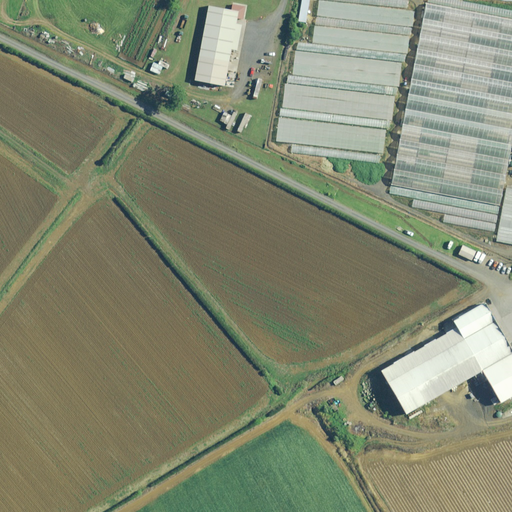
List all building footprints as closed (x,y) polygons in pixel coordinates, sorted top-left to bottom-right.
[(309,0),(302,0),(298,21),(305,22),(309,0)] [(405,16),(312,4),(310,19),(403,32),(405,16)] [(511,26),(419,9),(384,191),(493,211),(511,110),(511,26)] [(203,10),(190,84),(220,90),(234,16),(203,10)] [(277,80),(272,144),(373,159),(405,39),(309,29),(303,50),(289,48),(284,79),(277,80)] [(162,66),(153,62),(150,70),(159,74),(162,66)] [(511,194),(500,192),(491,245),(510,248),(511,234),(511,194)] [(479,253),(462,245),(458,254),(475,262),(479,253)] [(379,376),(401,416),(478,373),(496,406),(511,397),(511,352),(509,354),(480,303),(444,323),(451,335),(379,376)]
